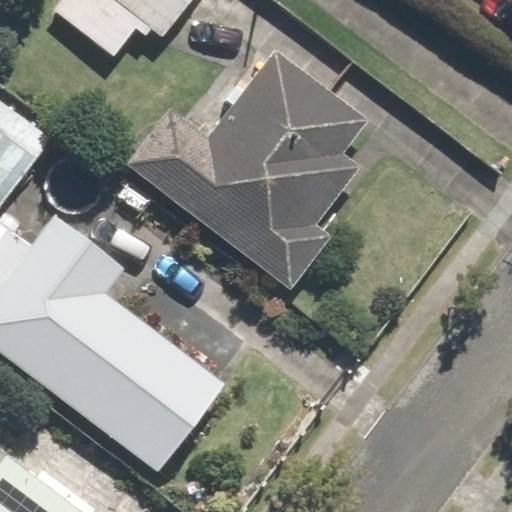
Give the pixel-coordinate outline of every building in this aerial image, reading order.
[(140,67),(183,0),(64,0),(56,13),(140,67)] [(385,138),(262,49),(158,191),(282,280),(385,138)] [(0,200),(38,140),(0,115),(0,200)] [(35,245),(0,293),(0,354),(158,467),(222,379),(35,245)] [(68,511),(0,462),(0,511),(68,511)]
